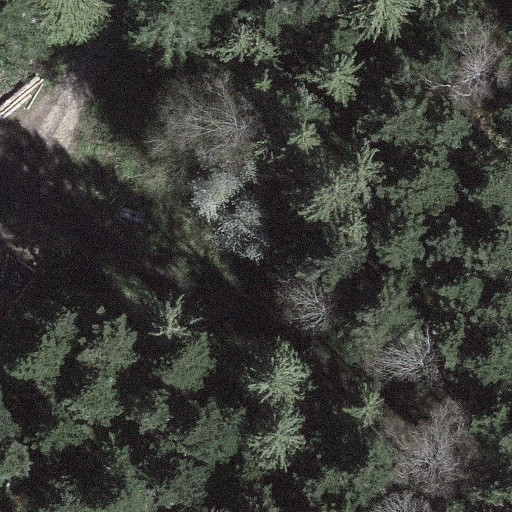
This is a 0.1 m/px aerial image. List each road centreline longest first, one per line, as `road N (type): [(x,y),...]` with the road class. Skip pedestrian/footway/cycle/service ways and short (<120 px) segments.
road 1 (track): [(51,131),(81,195),(170,289),(314,366),(511,404)]
road 2 (track): [(125,0),(93,29),(51,131)]
